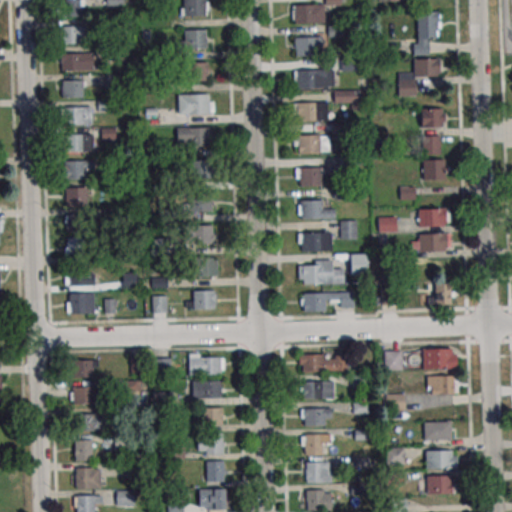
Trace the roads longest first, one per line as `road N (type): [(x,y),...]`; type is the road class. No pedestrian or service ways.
road 1 (residential): [(40,511),(21,0)]
road 2 (residential): [(495,511),(476,0)]
road 3 (residential): [(264,511),(248,0)]
road 4 (residential): [(37,339),(511,323)]
